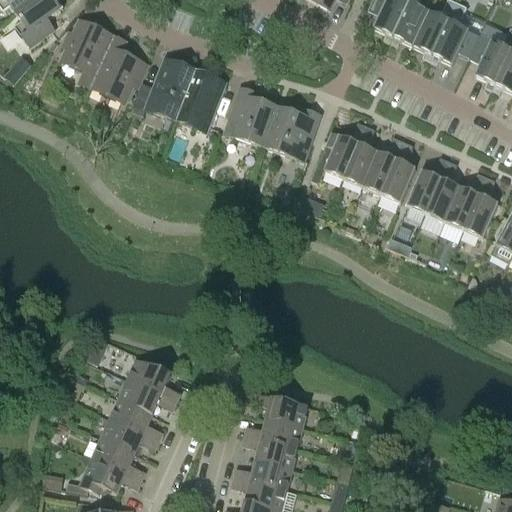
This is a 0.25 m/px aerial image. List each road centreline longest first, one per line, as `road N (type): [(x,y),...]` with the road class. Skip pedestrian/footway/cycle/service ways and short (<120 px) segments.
road 1 (residential): [(511,138),(320,34)]
road 2 (residential): [(104,0),(136,24),(251,68)]
road 3 (residential): [(199,389),(238,407),(209,511)]
road 4 (residential): [(155,511),(199,389)]
